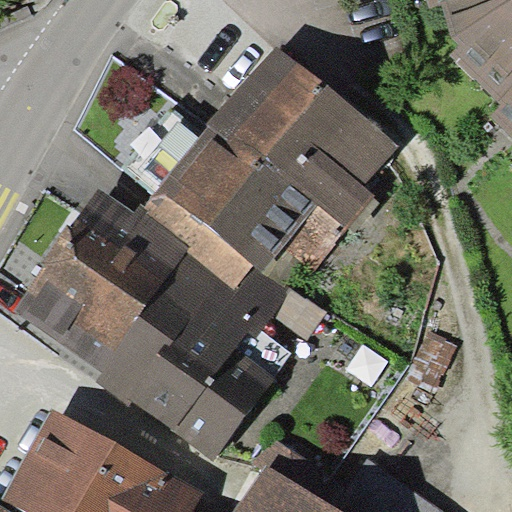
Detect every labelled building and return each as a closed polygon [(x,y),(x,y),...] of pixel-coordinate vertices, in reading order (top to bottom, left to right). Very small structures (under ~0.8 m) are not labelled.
[(427,0),(428,5),(442,3),(446,18),(490,0),(427,0)] [(449,53),(502,106),(511,96),(511,0),(490,0),(446,18),(452,38),(459,46),(449,53)] [(398,145),(275,44),(209,124),(260,166),(264,160),(347,229),(375,196),(364,186),(398,145)] [(511,96),(502,106),(492,116),(511,136),(511,96)] [(260,166),(209,124),(145,207),(150,210),(147,214),(191,246),(185,253),(236,289),(253,265),(289,291),(292,287),(306,267),(313,272),(347,229),(264,160),(260,166)] [(134,213),(98,188),(70,226),(66,223),(39,261),(46,266),(15,309),(101,371),(185,253),(191,246),(147,214),(150,210),(145,207),(141,204),(134,213)] [(289,291),(253,265),(236,289),(185,253),(101,371),(95,379),(213,462),(292,351),(262,329),(272,316),(289,291)] [(328,312),(292,287),(289,291),(272,316),(306,340),(328,312)] [(53,407),(3,500),(24,511),(192,511),(195,508),(204,492),(53,407)] [(445,511),(369,458),(347,488),(275,437),(261,457),(267,461),(337,511),(445,511)] [(337,511),(267,461),(231,511),(202,511),(195,508),(192,511),(337,511)]
